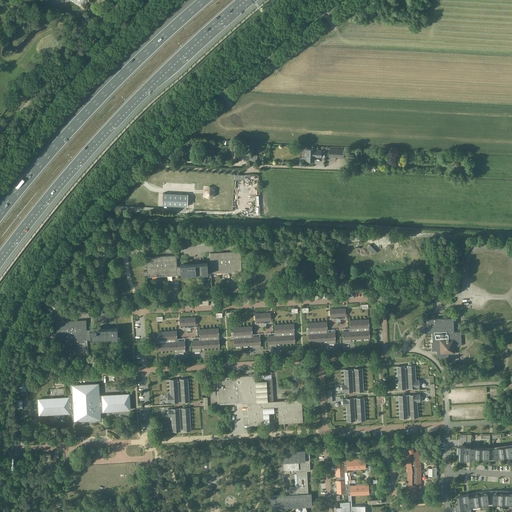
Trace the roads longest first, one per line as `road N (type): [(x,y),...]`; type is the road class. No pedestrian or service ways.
road 1 (unclassified): [(0,350),(62,234),(111,180),(341,0)]
road 2 (motorway): [(0,259),(113,123),(243,0)]
road 3 (motorway): [(205,0),(91,107),(0,214)]
road 4 (unclassified): [(454,289),(448,232),(287,241)]
road 5 (unclassified): [(104,312),(45,317),(46,366),(58,374),(144,370)]
road 6 (unclassified): [(150,440),(323,431)]
road 7 (unclassified): [(125,251),(287,241)]
road 8 (unclassified): [(0,135),(102,24)]
road 9 (unclassified): [(141,310),(291,303)]
road 10 (unclassified): [(0,450),(148,440)]
road 11 (unclassified): [(144,370),(272,364)]
road 12 (unclassified): [(321,359),(386,355),(383,295)]
